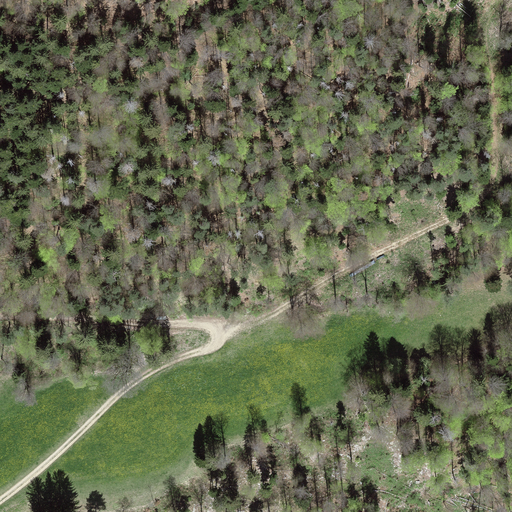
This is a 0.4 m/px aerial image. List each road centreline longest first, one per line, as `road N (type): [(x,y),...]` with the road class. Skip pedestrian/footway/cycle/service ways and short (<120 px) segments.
road 1 (track): [(499,0),(484,33),(496,150),(483,196),(148,373),(0,497)]
road 2 (track): [(219,329),(0,317)]
